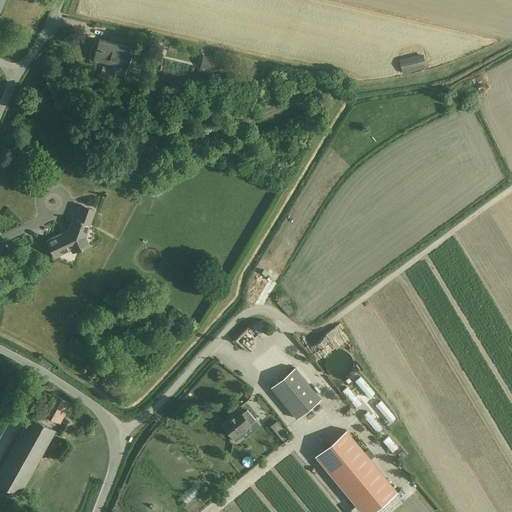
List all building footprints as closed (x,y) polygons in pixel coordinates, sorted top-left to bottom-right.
[(129,54),(132,40),(118,36),(116,43),(99,38),(93,60),(101,62),(102,57),(128,64),(131,54),(129,54)] [(215,58),(203,55),(200,68),(212,70),(215,58)] [(403,72),(426,67),(424,55),(400,61),(403,72)] [(142,135),(139,143),(154,148),(157,140),(142,135)] [(168,180),(149,189),(153,197),(172,188),(168,180)] [(68,231),(46,241),(54,257),(71,249),(72,252),(86,246),(82,237),(87,223),(89,224),(95,210),(81,205),(76,219),(73,218),(68,231)] [(281,298),(276,302),(284,311),(288,315),(289,314),(293,311),(287,304),(281,298)] [(252,322),(244,334),(250,338),(258,326),(252,322)] [(254,332),(261,336),(264,330),(256,327),(254,332)] [(320,398),(294,367),(270,386),(296,418),(320,398)] [(51,392),(46,402),(41,411),(48,415),(45,420),(47,421),(48,419),(51,420),(52,418),(59,422),(70,403),(51,392)] [(222,425),(233,438),(250,424),(238,410),(232,415),(233,416),(222,425)] [(0,482),(19,493),(54,430),(30,417),(0,469),(0,482)] [(64,436),(72,423),(65,419),(57,433),(64,436)] [(276,421),(270,426),(282,440),(288,435),(276,421)] [(328,473),(359,511),(371,511),(397,491),(346,430),(325,447),(314,456),(328,473)]
